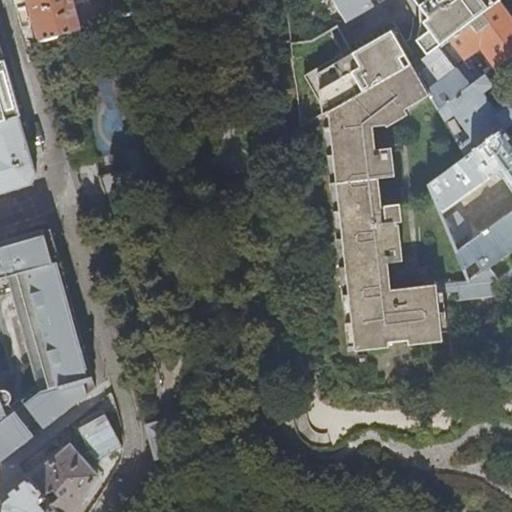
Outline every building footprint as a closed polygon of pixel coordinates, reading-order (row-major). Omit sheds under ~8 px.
[(74,0),(27,0),(39,41),(83,27),(80,20),(74,0)] [(133,0),(103,0),(106,8),(85,15),(86,18),(80,20),(83,27),(136,11),(133,0)] [(327,0),(348,28),(387,0),(413,0),(415,2),(414,23),(403,31),(399,25),(323,67),(327,110),(411,63),(413,67),(422,61),(437,49),(455,35),(454,34),(500,2),(498,0),(327,0)] [(511,18),(504,7),(500,2),(454,34),(455,35),(437,49),(422,61),(438,83),(427,91),(429,95),(439,111),(479,80),(462,59),(478,47),(495,68),(511,55),(511,18)] [(511,75),(511,55),(495,68),(504,80),(511,75)] [(4,60),(0,61),(0,123),(21,118),(9,77),(4,60)] [(437,285),(434,286),(390,291),(387,264),(402,262),(398,226),(397,226),(396,224),(402,223),(400,205),(384,207),(385,209),(381,209),(378,180),(395,178),(391,150),(374,152),(372,129),(382,122),(384,125),(406,114),(403,109),(429,95),(427,91),(421,81),(418,75),(413,67),(411,63),(327,110),(355,351),(389,347),(389,342),(409,340),(409,345),(444,341),(438,294),(437,285)] [(423,73),(418,75),(421,81),(427,78),(423,73)] [(483,77),(479,80),(439,111),(444,120),(452,114),(462,128),(453,136),(465,158),(502,130),(511,122),(511,109),(502,109),(494,114),(481,93),(490,86),(483,77)] [(0,194),(31,185),(37,175),(29,147),(21,118),(0,123),(0,194)] [(511,136),(509,139),(502,130),(465,158),(428,186),(439,213),(498,171),(511,191),(511,212),(455,252),(463,269),(474,262),(480,272),(511,249),(511,136)] [(442,219),(452,244),(470,232),(456,211),(442,219)] [(44,427),(95,387),(53,238),(50,227),(45,229),(44,226),(43,223),(0,235),(0,277),(5,276),(40,390),(25,402),(40,421),(44,427)] [(437,285),(438,294),(460,291),(462,303),(472,302),(473,311),(484,310),(491,307),(511,292),(511,280),(503,268),(511,262),(511,249),(480,272),(467,280),(468,282),(456,283),(435,280),(434,286),(437,285)] [(31,429),(9,401),(11,399),(12,397),(13,394),(13,392),(11,388),(9,387),(5,386),(3,386),(0,387),(0,462),(36,434),(31,429)] [(164,417),(147,422),(157,459),(174,454),(164,417)] [(29,477),(43,495),(51,490),(57,498),(51,503),(50,501),(48,502),(52,508),(55,511),(73,511),(82,499),(98,476),(70,445),(29,477)] [(45,498),(43,495),(29,477),(2,499),(0,509),(0,511),(46,511),(52,508),(48,502),(40,509),(37,505),(45,498)]
